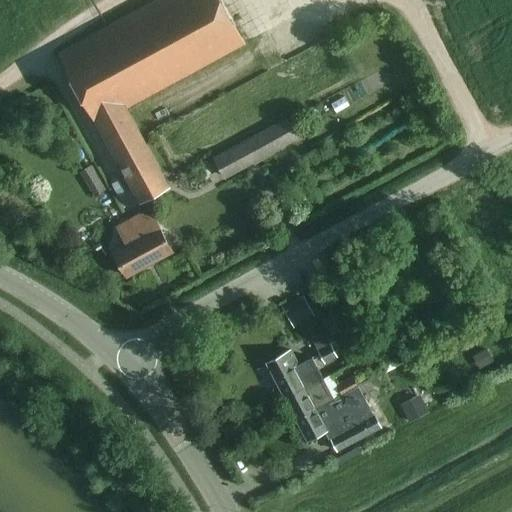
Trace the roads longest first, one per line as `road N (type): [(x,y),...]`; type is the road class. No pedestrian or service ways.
road 1 (residential): [(124,358),(511,144)]
road 2 (tertiary): [(222,511),(124,358)]
road 3 (unknown): [(497,152),(410,0)]
road 4 (tertiary): [(124,358),(0,278)]
